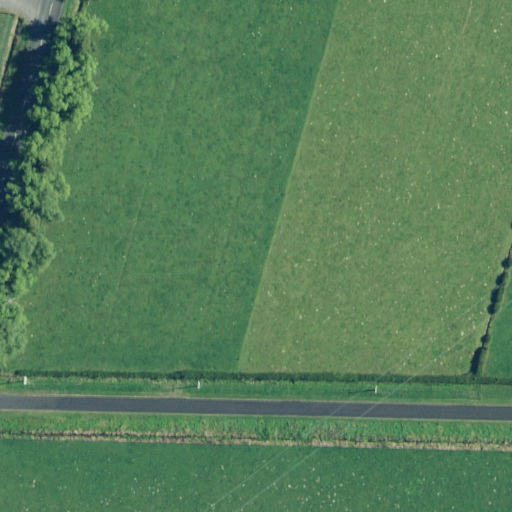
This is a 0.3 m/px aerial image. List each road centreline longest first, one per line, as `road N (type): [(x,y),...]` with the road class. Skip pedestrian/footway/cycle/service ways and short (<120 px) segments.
road 1 (unclassified): [(0,404),(511,415)]
road 2 (unclassified): [(55,0),(0,199)]
